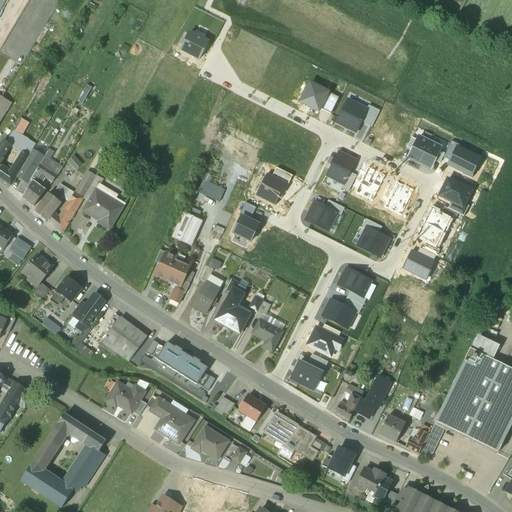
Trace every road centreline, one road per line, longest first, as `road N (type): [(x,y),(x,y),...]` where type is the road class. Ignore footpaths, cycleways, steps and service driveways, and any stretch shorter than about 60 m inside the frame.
road 1 (residential): [(313,511),(182,471),(0,362)]
road 2 (unclassified): [(272,390),(62,251),(0,193)]
road 3 (residential): [(339,253),(384,273),(429,182),(331,133)]
road 4 (unclassified): [(494,511),(272,390)]
road 5 (residential): [(272,390),(339,253)]
road 6 (residential): [(331,133),(216,71)]
road 7 (track): [(394,0),(511,48)]
